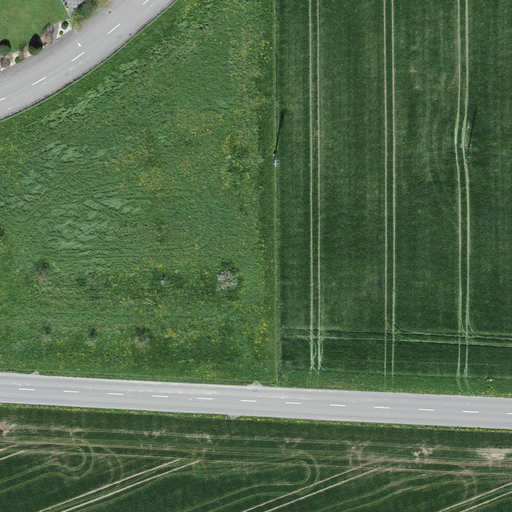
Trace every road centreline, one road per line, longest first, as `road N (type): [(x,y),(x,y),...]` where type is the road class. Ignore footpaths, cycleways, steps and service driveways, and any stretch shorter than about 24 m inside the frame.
road 1 (tertiary): [(0,389),(511,412)]
road 2 (tertiary): [(0,100),(79,55),(146,0)]
